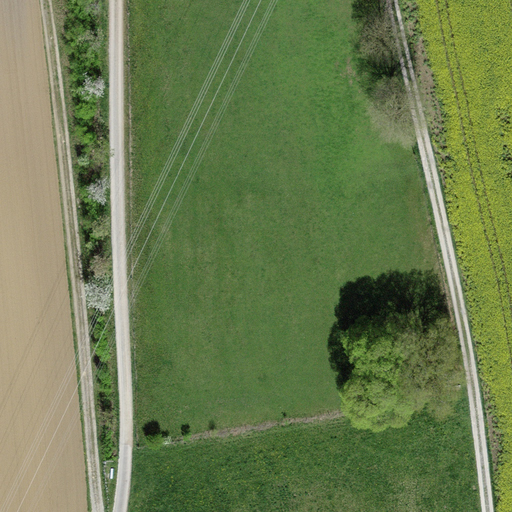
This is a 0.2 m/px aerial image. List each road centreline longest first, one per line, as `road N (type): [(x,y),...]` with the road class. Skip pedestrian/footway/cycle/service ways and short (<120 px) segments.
road 1 (track): [(481,511),(437,183),(396,0)]
road 2 (track): [(43,0),(98,511)]
road 3 (unclassified): [(115,0),(125,408),(119,511)]
